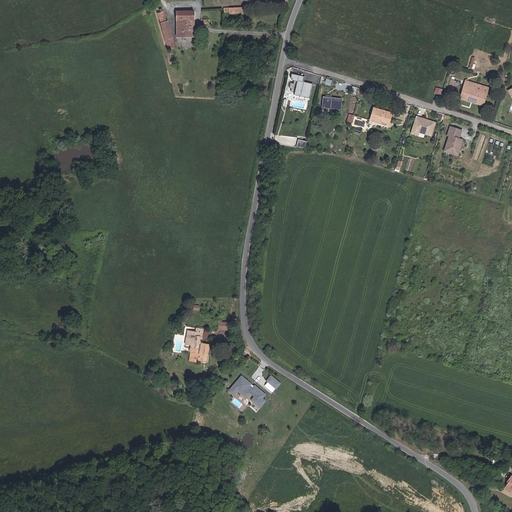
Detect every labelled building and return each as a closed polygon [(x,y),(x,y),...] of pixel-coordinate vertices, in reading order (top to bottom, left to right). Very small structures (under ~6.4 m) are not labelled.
[(195,13),(177,12),(177,37),(189,37),(189,41),(194,42),(195,13)] [(157,20),(158,24),(167,22),(164,13),(156,15),(157,20)] [(487,18),(486,21),(488,22),(487,24),(493,26),(493,28),(495,28),(497,21),(487,18)] [(158,24),(164,41),(172,39),(167,22),(158,24)] [(167,51),(174,49),(172,39),(164,41),(167,51)] [(311,100),(313,85),(304,84),(305,79),(292,76),(291,81),(293,81),(293,82),(295,83),(294,86),(291,85),(290,90),(292,91),(292,94),(296,94),(295,97),(311,100)] [(463,97),(475,101),(474,104),(482,106),(486,94),(477,91),(478,85),(465,81),(463,87),(466,88),(463,97)] [(463,97),(466,88),(463,87),(459,99),(474,104),(475,101),(463,97)] [(282,105),(289,107),(291,100),(284,98),(282,105)] [(342,110),(343,100),(323,98),(322,108),(342,110)] [(373,110),(370,122),(387,128),(391,115),(373,110)] [(431,136),(435,123),(416,117),(411,134),(418,136),(419,133),(431,136)] [(458,139),(461,131),(450,127),(447,136),(449,136),(458,139)] [(459,151),(462,140),(458,139),(449,136),(444,152),(454,155),(454,152),(457,151),(459,151)] [(292,149),(299,150),(300,141),(293,140),(292,149)] [(103,246),(103,240),(74,241),(74,253),(76,253),(84,253),(84,246),(103,246)] [(226,326),(216,324),(215,332),(225,334),(226,326)] [(188,338),(186,337),(185,346),(190,346),(189,354),(191,354),(190,363),(196,364),(197,360),(208,361),(209,345),(201,344),(201,345),(198,345),(198,340),(198,337),(202,338),(202,330),(196,329),(195,333),(189,332),(188,338)] [(241,374),(228,391),(234,396),(237,392),(246,399),(250,394),(253,396),(250,400),(260,408),(266,400),(263,398),(266,394),(241,374)] [(266,381),(276,389),(281,382),(270,374),(266,381)]
